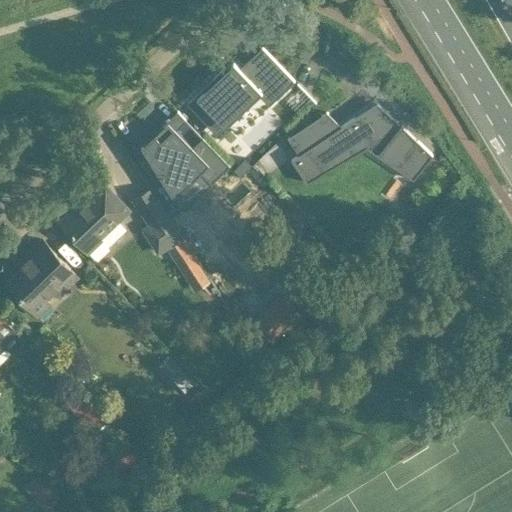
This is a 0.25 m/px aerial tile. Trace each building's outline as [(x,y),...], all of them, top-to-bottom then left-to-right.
[(206,105),(197,113),(199,115),(210,105),(225,122),(237,110),(238,111),(242,106),(259,90),(264,95),(270,100),(279,91),(282,93),(295,80),(263,46),(261,48),(262,49),(263,48),(277,64),(267,74),(254,60),(243,70),(234,61),(232,63),(234,66),(229,71),(229,70),(226,73),(222,69),(213,77),(215,79),(208,86),(198,96),(204,103),(204,104),(206,105)] [(307,124),(288,137),(299,154),(292,159),(307,182),(310,180),(308,177),(368,137),(382,148),(380,151),(382,153),(384,150),(401,163),(417,143),(418,142),(416,141),(401,128),(404,124),(402,122),(398,127),(375,108),(358,119),(355,116),(319,141),(307,124)] [(155,133),(143,145),(171,189),(171,188),(174,193),(199,170),(211,183),(230,165),(203,136),(193,146),(172,123),(158,136),(155,133)] [(245,157),(234,169),(241,176),(252,165),(245,157)] [(78,205),(60,222),(74,236),(90,253),(95,258),(97,260),(110,248),(108,246),(100,237),(100,236),(130,208),(120,198),(106,184),(87,201),(80,208),(78,205)] [(135,198),(151,224),(145,228),(159,250),(182,236),(151,188),(135,198)] [(22,268),(8,282),(22,296),(38,313),(40,315),(52,304),(50,302),(45,297),(63,280),(69,287),(80,277),(73,270),(57,253),(43,238),(25,255),(30,260),(22,268)] [(366,243),(345,262),(353,272),(375,253),(366,243)] [(194,254),(178,264),(182,270),(194,290),(210,280),(198,260),(194,254)] [(282,292),(251,320),(271,342),(302,314),(282,292)] [(0,343),(2,342),(12,352),(25,339),(17,330),(0,312),(0,343)] [(175,361),(163,372),(182,394),(195,382),(175,361)] [(80,384),(64,398),(94,432),(92,434),(101,443),(118,428),(111,420),(112,419),(80,384)] [(201,388),(186,401),(198,414),(213,400),(201,388)] [(131,451),(108,469),(117,480),(139,461),(131,451)] [(41,469),(24,485),(46,510),(63,494),(41,469)]
